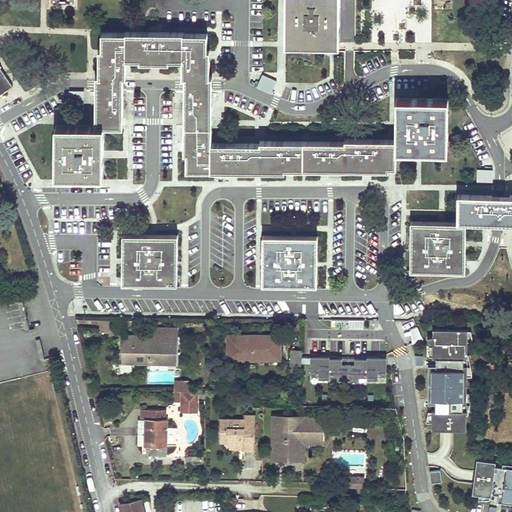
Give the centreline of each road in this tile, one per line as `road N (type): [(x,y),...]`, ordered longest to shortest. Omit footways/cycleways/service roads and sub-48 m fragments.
road 1 (residential): [(240,88),(302,110),(382,73),(425,71),(462,85),(485,120)]
road 2 (residential): [(0,119),(68,83),(240,88)]
road 3 (residential): [(238,294),(395,297),(480,279)]
road 4 (residential): [(54,292),(107,511)]
road 5 (residential): [(157,3),(237,8),(240,88)]
road 6 (residential): [(54,292),(205,293)]
road 7 (residential): [(0,158),(54,292)]
road 8 (residential): [(239,192),(207,201),(205,293)]
